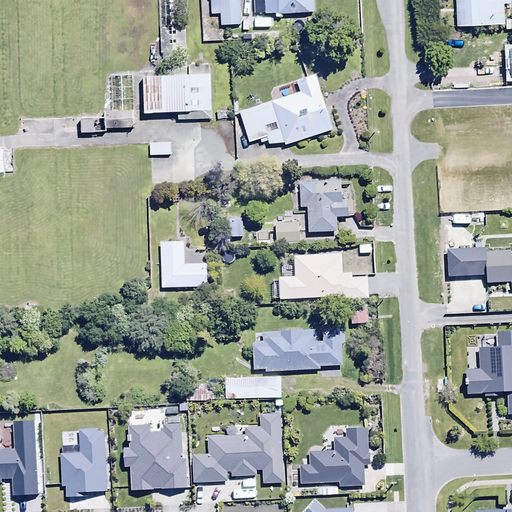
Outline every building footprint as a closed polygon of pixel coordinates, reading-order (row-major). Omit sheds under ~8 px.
[(239,26),(238,0),(209,0),(210,15),(220,15),(220,26),(239,26)] [(253,0),(254,15),(275,15),(275,19),(281,19),(281,15),(314,14),(314,0),(253,0)] [(509,0),(454,0),(456,28),(504,26),(503,6),(510,6),(509,0)] [(167,29),(160,30),(161,77),(143,77),(143,116),(176,115),(176,121),(211,120),(209,67),(189,67),(189,76),(186,76),(185,26),(167,27),(167,29)] [(316,76),(290,84),(294,95),(238,113),(248,145),(260,141),(262,147),(268,146),(270,152),(335,132),(329,112),(327,113),(316,76)] [(133,111),(104,112),(104,118),(80,119),(81,135),(107,134),(107,131),(134,130),(133,111)] [(150,144),(149,156),(171,156),(171,144),(150,144)] [(340,183),(299,185),(300,210),(306,210),(307,236),(336,234),(335,220),(348,219),(347,203),(341,203),(340,183)] [(224,220),(225,240),(243,239),(243,220),(224,220)] [(298,224),(275,225),(275,246),(299,245),(298,224)] [(207,289),(206,266),(184,267),(184,245),(160,245),(161,290),(207,289)] [(279,279),(279,302),(337,299),(337,302),(368,300),(367,279),(351,280),(351,275),(343,275),(341,249),(291,252),(291,259),(294,259),(294,266),(283,266),(284,277),(294,277),(294,279),(279,279)] [(510,249),(447,251),(448,280),(484,279),(485,285),(510,285),(511,293),(511,292),(511,259),(510,260),(510,249)] [(350,308),(350,326),(368,325),(367,308),(350,308)] [(262,344),(252,344),(253,372),(264,372),(264,374),(320,372),(320,369),(341,369),(341,346),(344,346),(344,331),(322,331),(322,343),(317,343),(317,331),(280,332),(280,334),(262,334),(262,344)] [(511,334),(495,335),(496,350),(477,351),(479,371),(465,372),(467,398),(502,397),(502,395),(507,394),(509,419),(511,418),(511,334)] [(188,356),(173,356),(174,368),(188,368),(188,356)] [(280,401),(279,379),(225,380),(225,401),(280,401)] [(299,467),(300,486),(339,485),(339,488),(359,488),(359,486),(364,486),(363,469),(366,469),(366,467),(370,467),(368,430),(345,431),(345,438),(333,439),(334,452),(308,453),(309,466),(299,467)]
